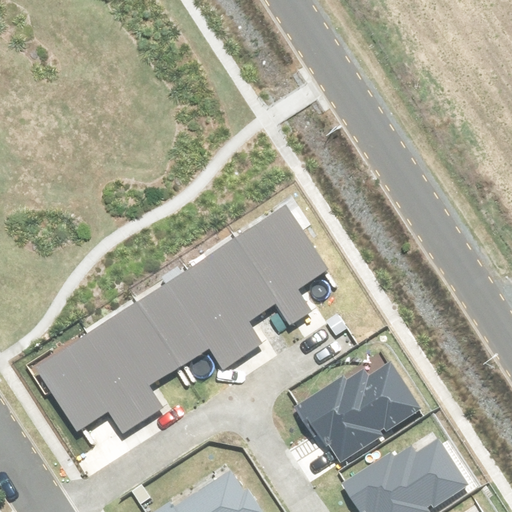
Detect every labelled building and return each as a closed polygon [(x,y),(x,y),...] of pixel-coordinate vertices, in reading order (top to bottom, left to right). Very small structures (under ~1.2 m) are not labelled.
[(279,304),(294,327),(315,313),(300,291),(329,271),(289,210),(239,243),(279,304)] [(188,276),(244,360),(264,346),(249,324),(279,304),(239,243),(188,276)] [(188,276),(139,309),(179,370),(209,351),(224,373),(244,360),(188,276)] [(88,342),(144,426),(164,412),(149,389),(179,370),(139,309),(88,342)] [(88,342),(38,375),(79,436),(109,417),(124,439),(144,426),(88,342)] [(348,382),(300,413),(338,470),(420,416),(390,371),(371,383),(366,376),(351,386),(348,382)] [(427,431),(343,486),(360,511),(428,511),(465,488),(427,431)] [(256,511),(232,476),(180,510),(177,506),(166,511),(256,511)]
